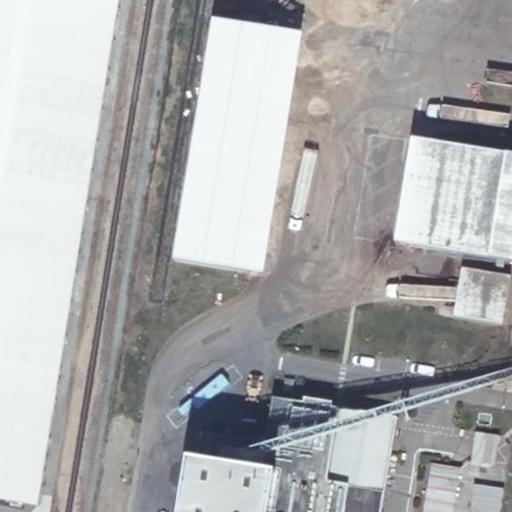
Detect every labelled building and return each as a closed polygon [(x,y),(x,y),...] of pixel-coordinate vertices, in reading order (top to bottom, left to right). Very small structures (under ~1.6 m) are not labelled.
[(0,0),(0,500),(36,507),(117,0),(0,0)] [(249,272),(288,33),(212,20),(173,261),(249,272)] [(511,155),(413,139),(397,250),(511,269),(511,155)] [(509,277),(462,270),(454,317),(501,325),(509,277)] [(395,417),(350,410),(338,485),(383,492),(395,417)] [(268,511),(274,476),(186,462),(178,511),(268,511)]
